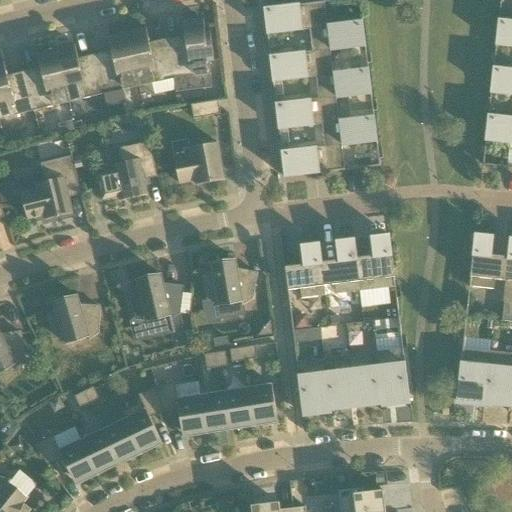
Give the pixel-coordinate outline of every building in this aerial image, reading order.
[(321,3),(265,10),(265,14),(268,35),(276,34),(311,30),(327,28),(327,26),(324,2),(321,3)] [(500,10),(499,21),(509,22),(510,11),(500,10)] [(214,62),(211,32),(205,33),(204,20),(184,23),(186,38),(167,40),(174,80),(196,77),(209,74),(208,62),(214,62)] [(511,22),(509,22),(499,21),(496,46),(511,47),(511,22)] [(330,52),(366,47),(363,22),(327,26),(327,28),(311,30),(313,52),(314,54),(330,52)] [(174,80),(167,40),(150,44),(146,29),(128,33),(139,87),(174,80)] [(139,87),(128,33),(109,37),(112,52),(95,56),(104,95),(139,87)] [(276,34),(268,35),(269,49),(277,48),(276,34)] [(104,95),(95,56),(78,60),(75,45),(56,50),(69,103),(104,95)] [(69,103),(56,50),(37,54),(41,69),(24,73),(34,111),(69,103)] [(313,52),(271,57),(274,83),(281,82),(316,78),(333,76),(333,74),(330,52),(314,54),(313,52)] [(0,120),(34,111),(24,73),(8,77),(4,63),(0,63),(0,120)] [(511,70),(494,68),(491,94),(511,96),(511,70)] [(372,95),(369,70),(333,74),(333,76),(316,78),(319,100),(319,101),(336,99),(372,95)] [(281,82),(274,83),(275,97),(283,96),(281,82)] [(319,100),(276,105),(279,130),(287,129),(322,125),(339,123),(339,121),(336,99),(319,101),(319,100)] [(221,115),(219,101),(191,106),(194,120),(221,115)] [(123,103),(108,106),(111,120),(126,116),(123,103)] [(511,118),(489,116),(486,142),(511,144),(511,118)] [(378,143),(375,117),(339,121),(339,123),(322,125),(325,147),(325,149),(342,147),(378,143)] [(144,118),(128,121),(130,135),(147,132),(144,118)] [(74,124),(76,130),(83,128),(82,122),(74,124)] [(287,129),(279,130),(281,144),(289,143),(287,129)] [(145,180),(157,177),(150,143),(119,149),(122,164),(113,166),(114,171),(97,175),(103,201),(120,197),(121,202),(148,196),(145,180)] [(225,181),(218,144),(190,149),(191,155),(174,158),(179,185),(196,181),(197,186),(225,181)] [(345,171),(342,147),(325,149),(325,147),(282,152),(285,178),(345,171)] [(42,164),(46,183),(37,185),(38,190),(21,194),(28,220),(44,216),(45,221),(73,214),(69,198),(82,195),(73,157),(42,164)] [(0,186),(0,196),(2,204),(14,201),(9,184),(0,186)] [(506,281),(508,258),(492,256),(494,237),(476,235),(470,287),(494,290),(495,280),(506,281)] [(396,288),(390,236),(372,238),(374,257),(357,259),(361,292),(396,288)] [(357,259),(355,240),(337,242),(339,261),(322,263),(325,287),(336,285),(337,295),(361,292),(357,259)] [(322,263),(320,245),(302,247),(304,265),(285,268),(288,291),(301,290),(302,299),(326,296),(325,287),(322,263)] [(212,270),(203,277),(208,286),(204,287),(207,301),(217,300),(218,307),(221,320),(245,316),(243,306),(247,304),(252,300),(257,274),(238,270),(236,260),(234,261),(224,263),(211,265),(212,270)] [(139,288),(130,293),(136,302),(133,303),(137,319),(145,318),(150,338),(173,333),(174,333),(174,330),(183,327),(181,314),(183,296),(184,287),(164,284),(162,275),(137,281),(139,288)] [(56,311),(48,317),(64,337),(66,345),(88,338),(90,341),(99,334),(100,317),(100,307),(98,307),(81,306),(78,297),(54,304),(56,311)] [(296,331),(309,330),(307,316),(295,318),(296,331)] [(339,316),(331,317),(331,325),(339,324),(339,316)] [(271,320),(257,322),(258,337),(273,335),(271,320)] [(321,341),(320,329),(300,332),(301,343),(321,341)] [(0,373),(15,365),(17,369),(20,365),(25,359),(21,333),(2,336),(0,332),(0,373)] [(231,351),(233,363),(258,359),(256,347),(231,351)] [(410,402),(403,349),(377,353),(383,407),(410,402)] [(484,405),(490,352),(463,349),(457,402),(457,404),(484,407),(484,405)] [(218,368),(228,367),(226,352),(215,354),(218,368)] [(511,408),(511,395),(511,354),(490,352),(484,405),(511,408)] [(383,407),(377,353),(350,356),(357,409),(383,407)] [(218,368),(215,354),(205,356),(207,370),(218,368)] [(357,409),(350,356),(324,359),(330,412),(357,409)] [(297,362),(304,415),(304,417),(331,414),(331,412),(330,412),(324,359),(297,362)] [(200,381),(178,383),(179,397),(201,395),(200,381)] [(175,385),(156,388),(164,412),(179,410),(179,412),(182,431),(182,436),(183,438),(184,438),(188,437),(208,435),(202,396),(177,400),(175,385)] [(277,414),(272,385),(249,388),(255,427),(278,424),(278,421),(277,414)] [(101,401),(94,388),(85,392),(91,406),(101,401)] [(163,445),(150,418),(164,412),(156,388),(139,396),(145,410),(124,421),(140,456),(163,445)] [(255,427),(249,388),(225,392),(232,431),(255,427)] [(81,411),(91,406),(85,392),(75,397),(81,411)] [(232,431),(225,392),(202,396),(208,435),(232,431)] [(140,456),(124,421),(102,431),(119,466),(140,456)] [(61,448),(82,440),(76,426),(56,435),(61,448)] [(119,466),(102,431),(81,441),(98,476),(119,466)] [(21,456),(30,445),(19,437),(10,448),(21,456)] [(98,476),(81,441),(59,451),(53,438),(34,447),(49,467),(64,460),(72,478),(75,484),(76,486),(98,476)] [(21,471),(13,479),(27,492),(34,484),(21,471)] [(24,505),(28,499),(10,484),(12,481),(1,478),(0,478),(0,511),(28,511),(30,510),(24,505)] [(339,492),(341,511),(385,511),(383,491),(355,494),(354,490),(339,492)] [(292,511),(293,510),(281,511),(280,503),(252,507),(252,511),(292,511)]
